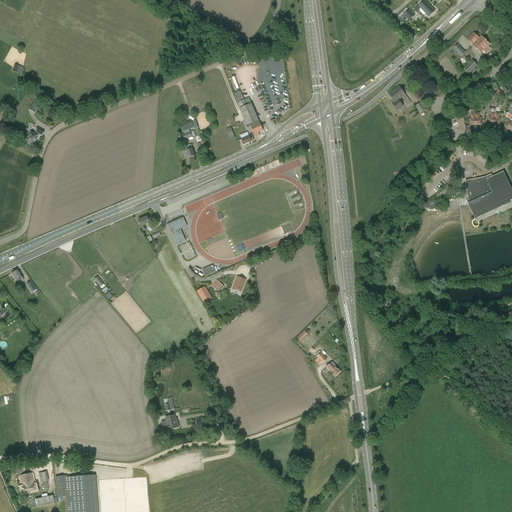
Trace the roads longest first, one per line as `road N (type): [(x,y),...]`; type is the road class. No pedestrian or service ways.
road 1 (unclassified): [(0,243),(24,230),(43,146),(56,124),(258,41),(278,0)]
road 2 (track): [(350,398),(246,439),(178,446),(133,464),(0,458)]
road 3 (primary): [(366,446),(331,113)]
road 4 (primary): [(322,118),(337,279),(366,446)]
road 5 (primary): [(0,259),(269,143)]
road 6 (track): [(0,287),(40,341),(16,392),(22,456)]
road 7 (residential): [(0,270),(155,202)]
road 8 (track): [(511,335),(382,386)]
road 9 (primary): [(376,84),(470,0)]
